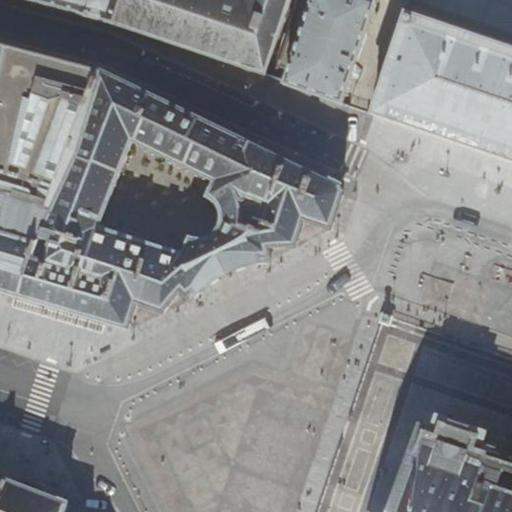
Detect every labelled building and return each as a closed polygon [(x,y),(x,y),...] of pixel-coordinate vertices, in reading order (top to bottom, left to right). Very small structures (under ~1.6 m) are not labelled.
[(290,0),(15,0),(106,23),(110,24),(121,27),(227,63),(265,75),(290,0)] [(511,0),(313,0),(287,83),(286,86),(314,96),(326,100),(343,106),(377,5),(362,0),(416,0),(419,1),(419,2),(511,33),(511,0)] [(511,50),(407,15),(373,116),(511,163),(511,50)] [(0,292),(14,296),(52,198),(101,74),(0,47),(0,292)] [(285,163),(214,128),(101,74),(52,198),(14,296),(52,307),(122,328),(121,329),(128,331),(131,324),(130,324),(135,307),(136,307),(138,304),(141,305),(141,304),(158,310),(157,311),(164,313),(169,308),(168,307),(179,293),(180,294),(182,291),(189,298),(191,295),(195,299),(203,292),(202,291),(210,285),(211,286),(220,280),(219,279),(227,275),(237,271),(237,272),(246,268),(246,267),(255,265),(255,266),(266,264),(265,258),(269,258),(267,249),(271,249),(271,248),(288,247),(288,248),(296,248),(298,241),(297,241),(303,224),(304,224),(304,221),(308,222),(308,221),(325,227),(325,228),(332,230),(334,222),(333,222),(340,203),(341,203),(344,195),(342,195),(340,190),(341,189),(333,185),(333,186),(285,163)] [(429,420),(425,432),(417,454),(397,511),(511,511),(511,467),(499,463),(505,445),(485,439),(465,432),(442,424),(429,420)] [(62,503),(62,504),(50,500),(8,484),(0,504),(0,511),(67,511),(69,506),(62,503)]
